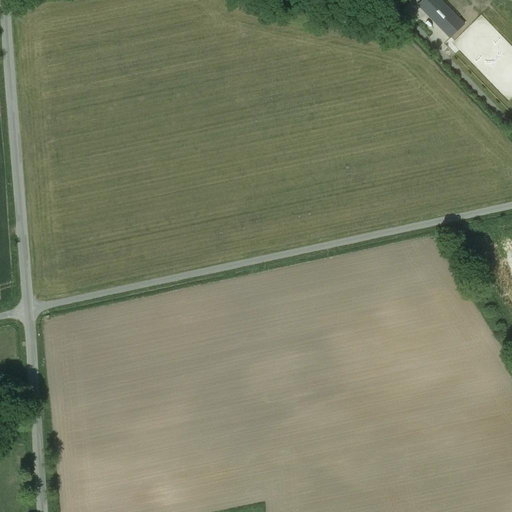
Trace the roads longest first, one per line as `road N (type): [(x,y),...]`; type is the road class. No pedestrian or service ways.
road 1 (unclassified): [(30,311),(511,205)]
road 2 (unclassified): [(7,0),(30,311)]
road 3 (unclassified): [(30,311),(44,511)]
road 4 (unclassified): [(511,121),(392,0)]
